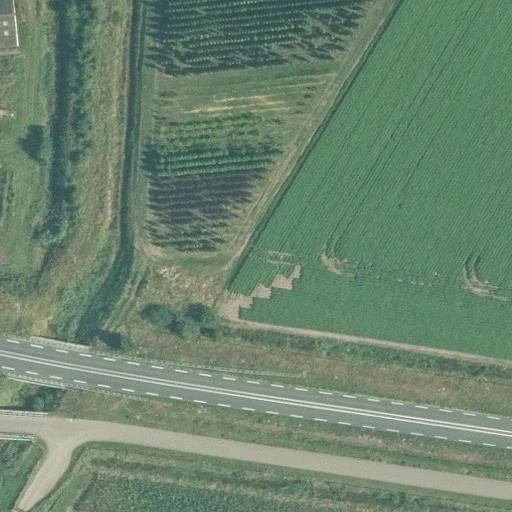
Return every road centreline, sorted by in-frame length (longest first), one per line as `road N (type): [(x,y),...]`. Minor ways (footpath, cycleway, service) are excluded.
road 1 (secondary): [(0,352),(511,434)]
road 2 (unclassified): [(74,428),(511,491)]
